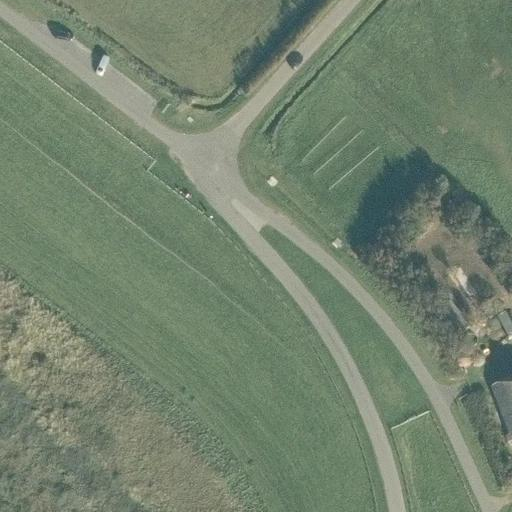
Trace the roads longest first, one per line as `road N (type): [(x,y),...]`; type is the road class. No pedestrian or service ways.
road 1 (unclassified): [(207,164),(333,269),(396,337),(449,422),(488,511)]
road 2 (unclassified): [(408,511),(363,390),(331,335),(216,189),(207,164)]
road 3 (unclassified): [(207,164),(0,11)]
road 4 (unclassified): [(207,164),(353,0)]
